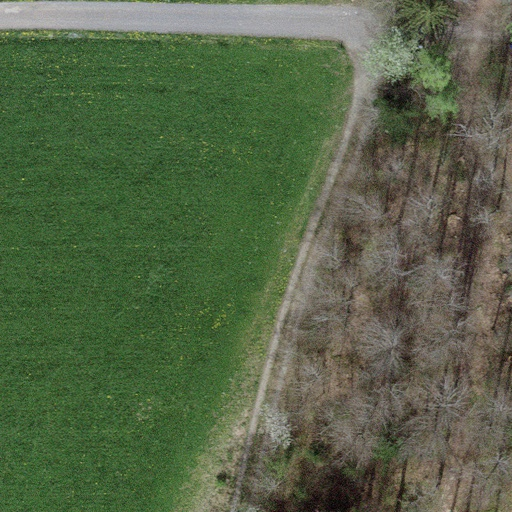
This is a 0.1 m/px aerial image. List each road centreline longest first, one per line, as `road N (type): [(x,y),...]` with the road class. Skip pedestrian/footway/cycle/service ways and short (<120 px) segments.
road 1 (track): [(511,34),(147,12),(0,18)]
road 2 (track): [(245,511),(367,112),(364,24)]
